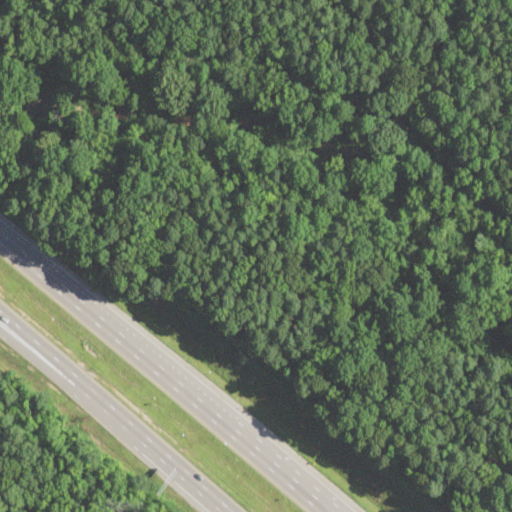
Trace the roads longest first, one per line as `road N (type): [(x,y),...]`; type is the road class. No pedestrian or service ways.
road 1 (motorway): [(321,511),(0,241)]
road 2 (motorway): [(75,378),(229,511)]
